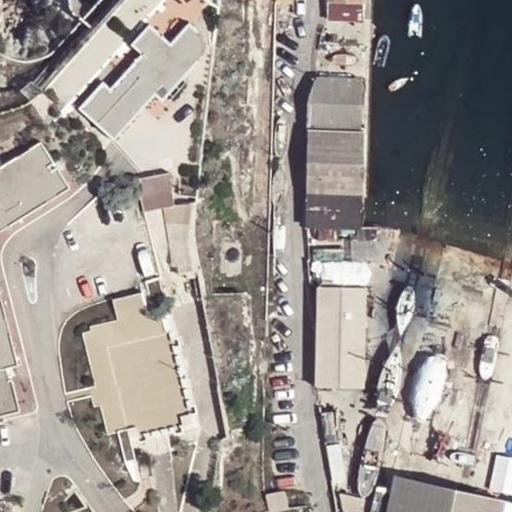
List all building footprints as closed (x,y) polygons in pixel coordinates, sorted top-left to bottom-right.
[(329,5),(327,24),(368,24),(368,5),(329,5)] [(171,97),(202,60),(205,54),(205,45),(202,38),(190,27),(172,47),(150,27),(133,47),(142,57),(111,92),(104,84),(82,111),(116,143),(164,90),(171,97)] [(364,131),(365,81),(320,80),(310,99),(311,130),(364,131)] [(367,196),(368,134),(311,133),(310,194),(360,195),(367,196)] [(0,414),(21,409),(15,380),(10,379),(8,368),(18,365),(0,288),(0,233),(72,190),(44,147),(0,172),(0,414)] [(168,180),(137,184),(142,218),(161,214),(172,211),(168,180)] [(198,276),(191,243),(196,207),(172,211),(161,214),(168,255),(172,269),(179,281),(198,276)] [(329,287),(326,381),(370,383),(372,289),(329,287)] [(176,328),(154,333),(143,295),(114,302),(119,321),(124,341),(107,345),(117,383),(124,408),(125,414),(133,446),(201,430),(176,328)] [(381,357),(403,360),(404,350),(396,349),(401,306),(388,304),(381,357)] [(124,341),(119,321),(92,328),(93,333),(86,334),(99,387),(117,383),(107,345),(124,341)] [(269,392),(293,389),(283,321),(269,323),(269,392)] [(266,428),(293,430),(293,389),(269,392),(266,428)] [(117,417),(125,414),(124,408),(115,410),(117,417)] [(506,511),(508,502),(416,482),(408,511),(506,511)] [(287,511),(283,496),(265,502),(268,511),(287,511)] [(354,511),(371,511),(373,503),(357,499),(354,511)]
